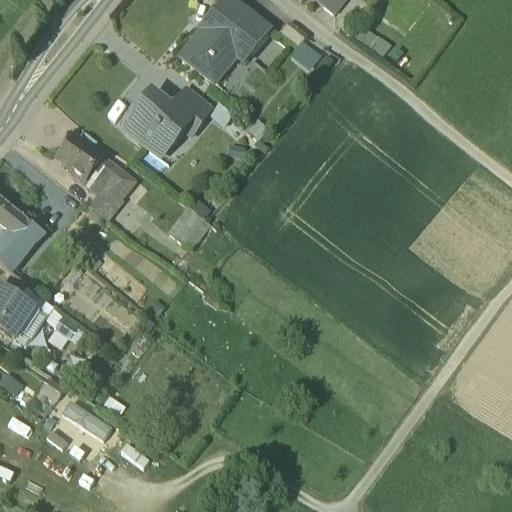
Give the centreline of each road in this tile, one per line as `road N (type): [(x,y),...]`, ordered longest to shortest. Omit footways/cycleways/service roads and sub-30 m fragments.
road 1 (track): [(511,292),(349,511)]
road 2 (secondary): [(0,132),(103,0)]
road 3 (track): [(302,511),(241,480),(218,484),(179,511)]
road 4 (secondary): [(76,0),(0,111)]
